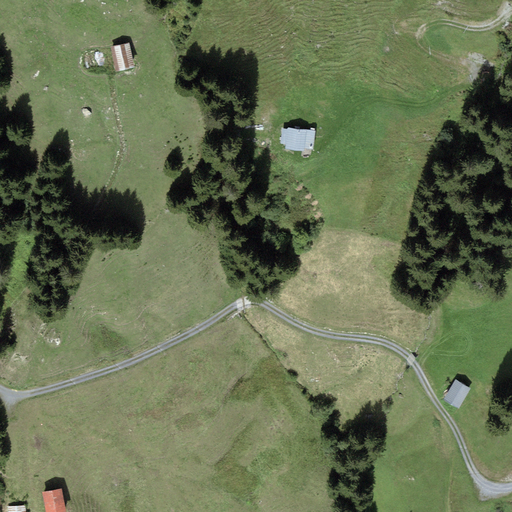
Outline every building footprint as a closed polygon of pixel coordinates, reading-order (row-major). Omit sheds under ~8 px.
[(125,44),(110,47),(114,70),(129,68),(125,44)] [(98,54),(85,55),(86,66),(99,65),(98,54)] [(313,133),(285,128),(281,148),(310,152),(313,133)] [(456,380),(445,399),(459,408),(471,388),(456,380)] [(57,511),(56,492),(37,494),(38,511),(57,511)]
